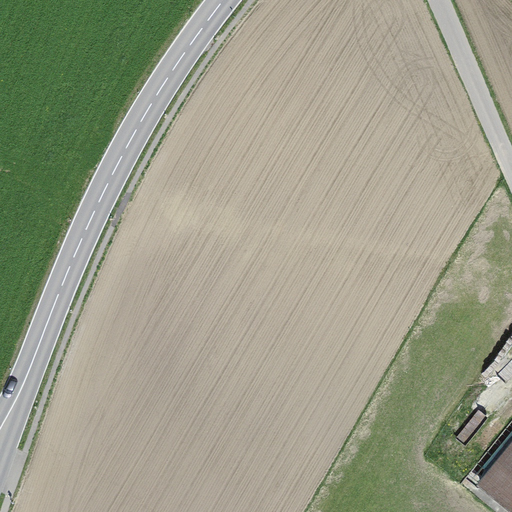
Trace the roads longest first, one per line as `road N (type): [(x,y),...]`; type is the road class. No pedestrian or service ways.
road 1 (secondary): [(0,447),(81,235),(123,150),(223,0)]
road 2 (unclassified): [(436,0),(511,169)]
